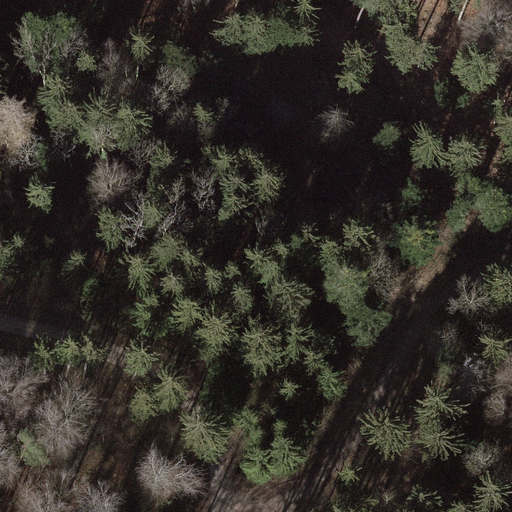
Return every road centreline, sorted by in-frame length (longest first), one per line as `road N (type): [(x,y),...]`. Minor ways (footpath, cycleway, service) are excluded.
road 1 (track): [(274,511),(345,448),(429,314),(471,281),(511,263)]
road 2 (track): [(0,322),(121,355),(185,395),(214,449),(216,511)]
